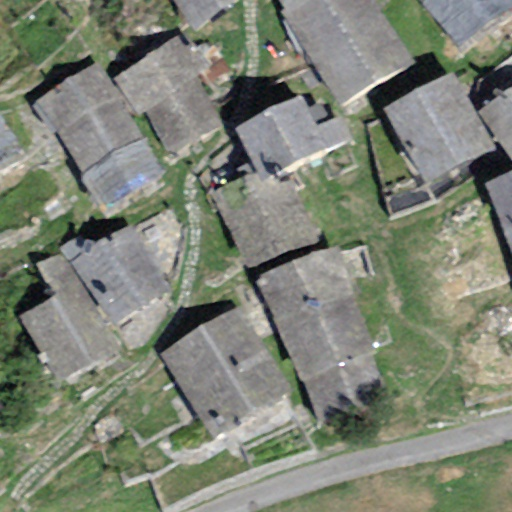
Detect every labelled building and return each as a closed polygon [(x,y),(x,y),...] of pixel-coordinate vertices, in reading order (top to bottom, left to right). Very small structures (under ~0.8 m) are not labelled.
[(232,0),(176,0),(194,25),(232,0)] [(406,61),(368,0),(320,0),(288,20),(340,103),(406,61)] [(511,5),(511,2),(510,0),(420,0),(462,48),(511,5)] [(196,75),(174,42),(117,79),(139,112),(144,108),(196,75)] [(115,96),(98,68),(40,102),(57,131),(115,96)] [(490,145),(452,74),(386,110),(425,181),(490,145)] [(219,125),(196,75),(144,108),(165,151),(219,125)] [(511,157),(511,92),(481,114),(511,158),(511,157)] [(139,136),(115,96),(57,131),(81,171),(139,136)] [(316,132),(301,101),(239,130),(259,174),(262,178),(281,169),(347,138),(339,121),(316,132)] [(0,164),(18,153),(0,122),(0,164)] [(159,169),(139,136),(81,171),(101,204),(159,169)] [(312,236),(281,169),(262,178),(259,174),(214,195),(248,266),(312,236)] [(511,178),(488,188),(511,247),(511,178)] [(168,291),(130,230),(76,264),(113,324),(168,291)] [(368,348),(335,252),(263,281),(302,377),(317,419),(385,396),(368,348)] [(115,349),(63,253),(38,267),(56,299),(23,318),(57,381),(115,349)] [(285,391),(236,312),(164,356),(213,435),(285,391)]
